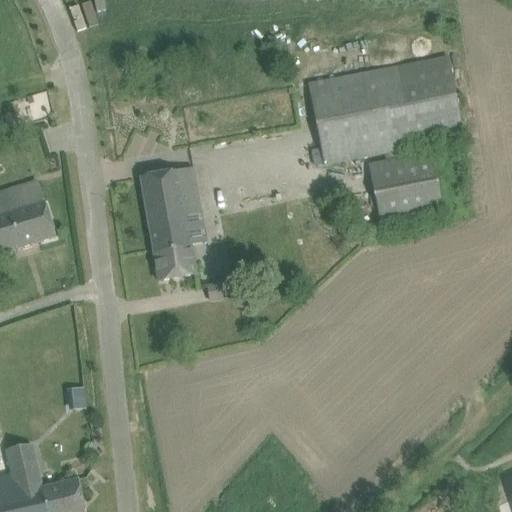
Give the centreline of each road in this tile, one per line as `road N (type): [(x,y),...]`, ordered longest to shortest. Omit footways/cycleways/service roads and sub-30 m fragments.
road 1 (unclassified): [(128,511),(93,167),(51,0)]
road 2 (track): [(373,511),(511,386)]
